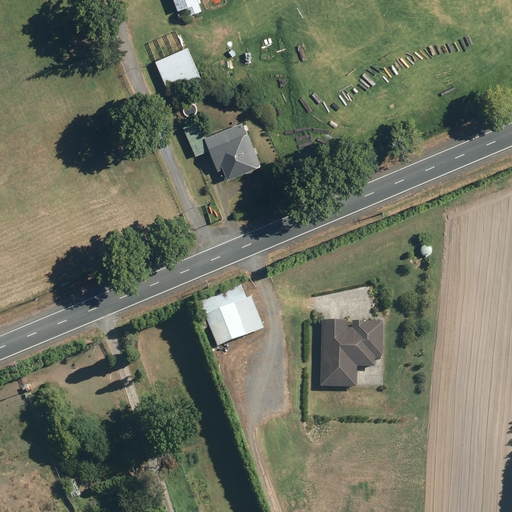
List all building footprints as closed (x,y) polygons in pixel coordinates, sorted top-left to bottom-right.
[(138,0),(135,2),(138,10),(130,13),(139,34),(169,22),(160,0),(138,0)] [(175,0),(179,11),(187,8),(190,16),(203,11),(198,0),(175,0)] [(217,26),(204,30),(206,38),(219,34),(217,26)] [(188,49),(156,63),(169,93),(202,79),(188,49)] [(243,124),(207,139),(200,121),(184,128),(196,157),(210,152),(217,170),(223,168),(228,182),(262,168),(249,136),(248,136),(243,124)] [(239,302),(205,316),(218,347),(265,328),(252,296),(247,298),(243,287),(234,291),(239,302)] [(347,320),(324,319),(322,384),(356,385),(357,363),(375,364),(375,353),(382,354),(383,320),(353,319),(353,327),(347,326),(347,320)] [(66,483),(72,498),(81,495),(75,479),(66,483)]
